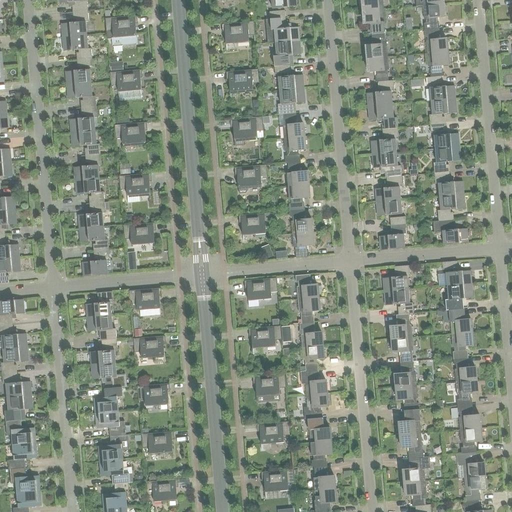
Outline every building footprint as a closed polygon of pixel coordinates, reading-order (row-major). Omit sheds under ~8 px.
[(72,6),(73,13),(88,12),(87,1),(84,1),(83,0),(59,0),(59,4),(74,2),(75,5),(72,6)] [(292,0),(271,0),(272,9),(297,7),(296,0),(294,0),(293,0),(292,0)] [(361,0),(363,11),(384,10),(382,0),(361,0)] [(444,17),(443,5),(423,6),(424,19),(425,19),(426,24),(419,24),(420,31),(424,30),(439,29),(438,23),(437,23),(437,18),(444,17)] [(371,28),(371,35),(384,34),(383,23),(385,22),(384,10),(363,11),(364,24),(371,24),(372,28),(371,28)] [(285,11),(269,12),(270,20),(285,19),(285,11)] [(61,24),(62,38),(87,36),(85,22),(89,22),(88,12),(73,13),(73,20),(76,20),(76,23),(61,24)] [(137,16),(105,19),(106,33),(107,40),(112,39),(112,46),(136,44),(137,44),(135,24),(138,24),(137,16)] [(275,43),(296,42),(296,35),(299,35),(298,28),(284,29),(283,26),(286,26),(285,19),(270,20),(266,20),(268,44),(275,43)] [(225,32),(226,50),(227,50),(227,45),(249,43),(248,36),(255,36),(254,22),(222,25),(222,33),(225,32)] [(427,37),(427,41),(426,41),(427,54),(448,52),(446,39),(439,40),(438,36),(440,35),(439,29),(424,30),(425,37),(427,37)] [(366,46),(367,59),(388,57),(387,44),(385,45),(384,34),(371,35),(372,41),(373,41),(373,46),(366,46)] [(79,53),(76,54),(77,68),(92,67),(91,49),(88,49),(87,36),(62,38),(64,52),(78,50),(79,53)] [(275,43),(277,57),(273,57),(274,67),(289,66),(289,61),(293,60),(293,56),(301,55),(300,48),(297,48),(296,42),(275,43)] [(441,77),(443,77),(443,70),(442,71),(441,66),(449,65),(448,52),(427,54),(428,67),(429,67),(430,78),(438,77),(441,77)] [(378,82),(388,81),(387,70),(389,70),(388,57),(367,59),(368,72),(376,71),(376,76),(375,76),(375,82),(378,82)] [(116,63),(110,64),(111,71),(123,70),(123,65),(116,65),(116,63)] [(289,66),(274,67),(275,75),(290,73),(289,66)] [(67,86),(91,83),(90,70),(65,72),(67,86)] [(140,78),(142,78),(142,70),(110,73),(111,87),(117,86),(118,93),(140,91),(141,98),(142,98),(140,78)] [(258,70),(226,72),(226,80),(229,80),(230,98),(231,98),(231,93),(253,91),(252,84),(259,83),(258,70)] [(303,75),(278,77),(280,91),(300,89),(300,83),(303,83),(303,75)] [(430,85),(441,84),(441,83),(441,77),(438,77),(430,78),(426,78),(426,86),(430,85)] [(393,81),(388,81),(378,82),(379,90),(381,90),(381,93),(366,94),(368,107),(392,105),(391,92),(394,92),(393,81)] [(80,101),(81,109),(96,107),(95,97),(92,97),(91,83),(67,86),(68,99),(83,98),(83,101),(80,101)] [(441,84),(430,85),(431,102),(455,100),(454,86),(446,87),(445,83),(441,83),(441,84)] [(301,96),(300,89),(280,91),(281,105),(278,105),(278,115),(283,115),(294,114),(293,107),(290,107),(290,104),(305,103),(304,95),(301,96)] [(457,113),(455,100),(431,102),(432,115),(429,116),(430,126),(445,125),(444,117),(442,118),(442,115),(457,113)] [(381,123),(382,130),(397,129),(396,118),(393,119),(392,105),(368,107),(369,121),(384,120),(384,123),(381,123)] [(70,120),(71,134),(95,131),(94,118),(97,118),(96,107),(81,109),(82,116),(84,116),(84,119),(70,120)] [(119,114),(119,122),(132,121),(132,114),(119,114)] [(283,126),(284,139),(304,137),(303,124),(296,125),(295,120),(296,120),(296,114),(294,114),(283,115),(284,126),(283,126)] [(0,129),(8,129),(7,115),(0,115),(0,129)] [(263,131),(262,117),(230,120),(231,128),(233,128),(235,146),(236,146),(244,145),(244,140),(257,139),(264,138),(263,131)] [(147,131),(146,123),(114,126),(116,139),(122,139),(123,145),(145,144),(145,151),(146,151),(145,131),(147,131)] [(430,126),(431,133),(446,132),(445,125),(430,126)] [(371,142),(372,155),(396,153),(395,140),(398,139),(397,129),(382,130),(383,138),(385,137),(385,140),(371,142)] [(85,149),(85,156),(100,155),(99,145),(96,145),(95,131),(71,134),(72,147),(87,146),(87,149),(85,149)] [(434,136),(435,150),(460,148),(458,134),(434,136)] [(306,150),(304,137),(284,139),(285,152),(286,152),(287,156),(285,157),(285,163),(287,163),(300,162),(300,155),(298,155),(298,151),(306,150)] [(433,163),(434,174),(449,173),(449,165),(446,165),(446,163),(461,161),(460,148),(435,150),(436,163),(433,163)] [(0,163),(11,163),(10,149),(0,150),(0,163)] [(386,171),(386,178),(401,177),(400,166),(397,167),(396,153),(372,155),(373,169),(388,168),(388,171),(386,171)] [(74,168),(75,181),(99,179),(98,166),(101,166),(100,155),(85,156),(86,164),(88,163),(89,166),(74,168)] [(301,168),(300,162),(287,163),(288,174),(287,174),(288,187),(309,185),(307,172),(300,173),(299,168),(301,168)] [(0,177),(12,177),(11,163),(0,163),(0,188),(1,188),(0,181),(0,180),(0,177)] [(266,165),(234,168),(235,176),(237,176),(239,194),(246,193),(250,190),(249,187),(262,186),(261,180),(268,179),(266,165)] [(130,167),(120,167),(120,175),(131,174),(130,167)] [(438,184),(439,198),(464,195),(463,182),(448,183),(447,180),(450,180),(449,173),(434,174),(435,184),(438,184)] [(150,202),(151,202),(149,182),(152,182),(151,174),(119,177),(120,190),(127,190),(127,197),(149,195),(150,202)] [(375,189),(376,203),(400,201),(399,188),(402,187),(401,177),(386,178),(387,185),(389,185),(390,188),(375,189)] [(89,197),(89,204),(104,203),(104,192),(100,193),(99,179),(75,181),(76,195),(91,194),(91,197),(89,197)] [(289,204),(289,211),(304,209),(304,203),(303,203),(302,199),(310,198),(309,185),(288,187),(289,200),(290,199),(291,204),(289,204)] [(0,212),(15,211),(14,197),(0,198),(0,195),(1,195),(1,188),(0,188),(0,212)] [(437,211),(438,221),(453,220),(453,213),(450,213),(450,210),(465,209),(464,195),(439,198),(441,211),(437,211)] [(402,215),(400,201),(376,203),(377,217),(402,215)] [(105,203),(104,203),(89,204),(90,210),(88,211),(88,215),(78,216),(79,229),(103,227),(102,214),(105,213),(105,211),(109,211),(108,203),(105,203)] [(291,222),(292,235),(313,233),(312,220),(304,220),(304,216),(305,216),(304,209),(289,211),(290,217),(292,217),(292,221),(291,222)] [(0,236),(5,236),(4,230),(7,229),(6,225),(16,224),(15,211),(0,212),(0,236)] [(270,213),(238,216),(239,224),(241,224),(243,242),(244,242),(243,236),(266,234),(265,227),(272,227),(270,213)] [(133,216),(125,217),(126,224),(133,223),(133,216)] [(405,217),(390,219),(391,226),(406,225),(405,217)] [(454,227),(453,220),(438,221),(438,222),(434,223),(434,232),(442,232),(444,245),(468,243),(467,229),(452,230),(452,227),(454,227)] [(155,251),(153,231),(156,231),(155,223),(123,226),(124,240),(131,239),(131,246),(154,244),(154,251),(155,251)] [(388,236),(379,237),(380,251),(405,249),(404,235),(407,234),(406,225),(391,226),(391,232),(388,232),(388,236)] [(93,245),(94,252),(109,251),(108,240),(105,240),(103,227),(79,229),(80,243),(95,242),(95,245),(93,245)] [(314,246),(313,233),(292,235),(293,248),(295,247),(296,258),(308,257),(308,251),(307,251),(306,246),(314,246)] [(0,260),(20,259),(18,245),(3,246),(3,243),(6,243),(5,236),(0,236),(0,260)] [(110,261),(109,251),(94,252),(94,259),(97,259),(97,262),(82,263),(83,277),(108,275),(106,261),(110,261)] [(20,259),(0,260),(0,284),(9,284),(9,276),(6,276),(6,274),(21,272),(20,259)] [(136,261),(128,262),(129,271),(137,271),(136,261)] [(442,270),(458,269),(457,262),(442,263),(442,270)] [(383,279),(384,292),(408,290),(407,277),(410,276),(409,266),(394,267),(395,275),(397,275),(398,277),(383,279)] [(446,273),(447,287),(472,285),(470,271),(446,273)] [(297,287),(298,300),(318,298),(317,285),(310,286),(309,281),(311,281),(310,275),(295,276),(296,283),(298,282),(298,287),(297,287)] [(276,278),(244,281),(245,289),(247,289),(249,307),(250,307),(249,301),(271,300),(271,293),(277,292),(276,278)] [(473,298),(472,285),(447,287),(448,300),(445,301),(446,311),(461,310),(461,302),(458,302),(458,300),(473,298)] [(161,289),(129,291),(130,305),(136,305),(137,311),(159,309),(160,317),(161,316),(159,297),(161,297),(161,289)] [(409,304),(408,290),(384,292),(385,306),(400,305),(400,307),(398,308),(398,315),(409,314),(414,314),(413,303),(409,304)] [(86,305),(87,318),(111,316),(110,303),(113,303),(112,292),(97,293),(98,301),(100,301),(101,303),(86,305)] [(320,311),(318,298),(298,300),(299,313),(300,313),(301,320),(301,324),(314,323),(314,316),(312,316),(312,312),(320,311)] [(0,326),(13,325),(12,318),(10,318),(9,315),(24,314),(23,300),(0,302),(0,326)] [(446,311),(439,311),(439,317),(443,317),(444,323),(450,323),(451,335),(472,333),(471,320),(465,321),(464,309),(461,310),(446,311)] [(390,327),(392,340),(412,338),(411,325),(410,325),(409,314),(398,315),(396,316),(396,322),(398,322),(398,326),(390,327)] [(99,335),(101,335),(101,341),(116,340),(116,329),(112,330),(111,316),(87,318),(88,332),(98,331),(99,335)] [(314,323),(301,324),(299,324),(300,330),(302,330),(302,335),(301,335),(302,348),(323,346),(322,333),(314,334),(314,329),(315,329),(314,323)] [(13,332),(13,325),(0,326),(0,336),(2,337),(3,350),(27,348),(26,334),(11,335),(11,332),(13,332)] [(248,329),(249,337),(251,337),(253,355),(254,355),(253,349),(276,347),(275,341),(282,340),(280,326),(248,329)] [(290,327),(282,328),(282,335),(291,334),(290,327)] [(466,351),(466,346),(473,346),(472,333),(451,335),(453,348),(454,347),(454,352),(452,352),(453,359),(468,357),(467,351),(466,351)] [(166,344),(165,336),(133,339),(133,340),(134,346),(134,353),(141,352),(141,359),(164,357),(164,364),(165,364),(163,345),(166,344)] [(413,351),(412,338),(392,340),(393,353),(400,352),(401,357),(399,357),(400,363),(413,362),(412,351),(413,351)] [(90,353),(91,366),(115,364),(114,351),(117,351),(116,340),(101,341),(102,347),(100,348),(100,352),(90,353)] [(324,359),(323,346),(302,348),(303,361),(305,361),(305,371),(318,370),(318,364),(317,364),(316,360),(324,359)] [(0,374),(2,374),(17,373),(16,365),(14,366),(14,363),(29,361),(27,348),(3,350),(4,363),(1,364),(1,368),(0,368),(0,374)] [(454,370),(456,383),(476,381),(475,368),(468,368),(467,364),(468,364),(468,357),(453,359),(454,365),(456,365),(456,369),(454,370)] [(395,375),(396,388),(416,386),(415,373),(414,373),(413,362),(400,363),(401,370),(402,370),(402,374),(395,375)] [(102,379),(103,383),(105,383),(106,389),(121,388),(126,387),(125,376),(116,376),(115,364),(91,366),(92,380),(102,379)] [(302,385),(305,384),(306,396),(327,394),(326,381),(318,382),(318,377),(319,377),(318,370),(305,371),(304,372),(301,372),(302,385)] [(18,379),(17,373),(2,374),(3,385),(6,384),(7,398),(31,396),(30,382),(20,383),(20,379),(18,379)] [(285,374),(252,377),(253,385),(256,385),(257,403),(258,403),(258,397),(280,395),(279,389),(286,388),(285,374)] [(457,400),(457,406),(472,405),(471,399),(470,399),(470,394),(477,394),(476,381),(456,383),(457,395),(458,395),(459,400),(457,400)] [(170,392),(169,384),(137,387),(138,401),(145,400),(145,407),(168,405),(168,412),(169,412),(167,392),(170,392)] [(404,405),(404,411),(419,410),(418,403),(416,404),(416,399),(418,399),(416,386),(396,388),(397,401),(404,400),(405,405),(404,405)] [(99,414),(118,412),(117,397),(122,397),(121,388),(106,389),(106,398),(99,399),(100,403),(98,403),(99,414)] [(328,407),(327,394),(306,396),(307,407),(304,407),(305,420),(308,419),(323,418),(322,412),(321,412),(320,407),(328,407)] [(33,409),(31,396),(7,398),(8,411),(5,411),(6,422),(21,421),(21,413),(18,414),(18,411),(33,409)] [(459,417),(460,430),(480,429),(479,416),(472,416),(471,412),(473,412),(472,405),(457,406),(458,413),(460,413),(460,417),(459,417)] [(421,434),(419,410),(404,411),(405,422),(399,423),(400,436),(421,434)] [(109,428),(110,437),(126,435),(124,422),(119,422),(118,412),(99,414),(100,424),(102,424),(102,429),(109,428)] [(309,430),(310,443),(331,442),(330,429),(322,429),(322,425),(323,425),(323,418),(308,419),(308,426),(310,426),(311,430),(309,430)] [(31,433),(29,433),(29,429),(22,429),(21,421),(6,422),(5,422),(6,436),(12,435),(13,445),(32,444),(31,433)] [(289,422),(257,425),(257,433),(260,432),(261,451),(262,450),(262,445),(284,443),(283,436),(290,436),(289,422)] [(461,448),(461,454),(476,453),(476,447),(474,447),(474,442),(482,441),(480,429),(460,430),(461,443),(462,443),(463,448),(461,448)] [(149,455),(172,453),(172,460),(173,460),(172,440),(174,440),(173,432),(141,435),(142,448),(149,448),(149,455)] [(408,453),(408,459),(423,458),(423,451),(421,451),(420,447),(422,447),(421,434),(400,436),(401,449),(409,448),(409,452),(408,453)] [(111,446),(104,446),(104,451),(102,451),(103,462),(122,460),(122,451),(129,448),(128,440),(126,439),(126,435),(110,437),(111,446)] [(332,455),(331,442),(310,443),(311,456),(313,456),(313,461),(311,461),(312,467),(314,467),(327,466),(326,460),(325,460),(325,455),(332,455)] [(33,454),(32,444),(13,445),(14,460),(9,461),(9,470),(25,468),(25,460),(32,459),(31,454),(33,454)] [(463,465),(464,478),(485,476),(484,463),(476,464),(476,460),(477,459),(476,453),(461,454),(462,461),(464,461),(464,465),(463,465)] [(403,471),(404,483),(425,482),(424,469),(422,469),(422,464),(424,464),(423,458),(408,459),(409,465),(410,465),(411,470),(403,471)] [(122,460),(103,462),(104,472),(106,472),(106,477),(112,476),(113,485),(114,485),(128,484),(130,483),(129,474),(124,475),(122,460)] [(313,478),(314,491),(335,489),(334,477),(326,477),(326,473),(327,473),(327,466),(314,467),(315,478),(313,478)] [(16,483),(17,493),(36,492),(35,481),(34,481),(33,477),(26,477),(25,468),(9,470),(11,484),(16,483)] [(294,484),(293,470),(261,472),(261,481),(264,480),(266,498),(266,493),(288,491),(288,484),(294,484)] [(478,490),(486,489),(485,476),(464,478),(465,491),(467,491),(467,496),(465,496),(466,502),(463,502),(464,510),(479,508),(478,501),(480,501),(480,494),(479,495),(478,490)] [(154,502),(176,500),(177,508),(176,488),(178,488),(178,480),(145,482),(147,496),(153,496),(154,502)] [(413,507),(415,506),(425,506),(425,495),(426,495),(425,482),(404,483),(405,496),(413,496),(413,500),(412,500),(413,507)] [(316,511),(315,511),(330,511),(330,507),(329,508),(329,503),(336,502),(335,489),(314,491),(316,504),(317,504),(317,509),(316,509),(316,511)] [(37,502),(36,492),(17,493),(18,508),(13,509),(13,511),(29,511),(29,507),(36,507),(35,502),(37,502)] [(125,493),(108,494),(108,499),(106,499),(107,509),(127,508),(125,493)]
